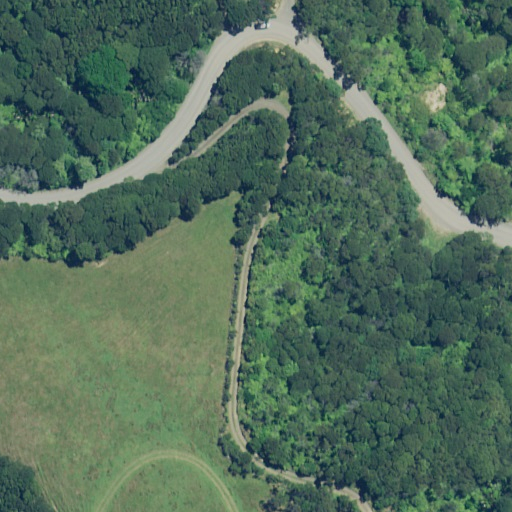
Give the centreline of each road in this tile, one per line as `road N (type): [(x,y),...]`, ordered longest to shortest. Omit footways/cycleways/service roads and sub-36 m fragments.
road 1 (unclassified): [(0,185),(41,191),(134,155),(182,112),(234,28),(278,16),(303,29),(423,198),(511,240)]
road 2 (track): [(139,151),(170,166),(206,153),(267,103),(281,103),(290,117),(294,141),(232,267),(222,429),(247,473),(336,491),(342,511)]
road 3 (track): [(93,511),(132,464),(179,456),(238,511)]
